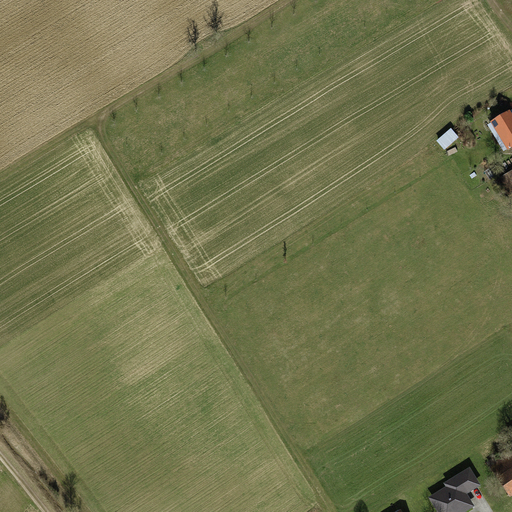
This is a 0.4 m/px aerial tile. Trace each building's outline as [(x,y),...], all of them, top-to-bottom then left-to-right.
[(511,114),(510,112),(491,124),(508,151),(511,148),(511,114)] [(439,140),(446,149),(460,138),(453,129),(439,140)] [(511,171),(498,180),(509,197),(511,194),(511,171)] [(511,455),(491,469),(510,497),(511,496),(511,455)] [(470,468),(445,484),(447,488),(429,499),(437,511),(470,511),(477,508),(469,495),(482,487),(470,468)]
